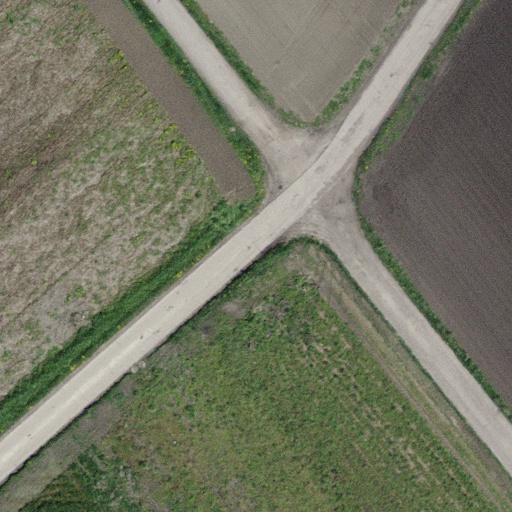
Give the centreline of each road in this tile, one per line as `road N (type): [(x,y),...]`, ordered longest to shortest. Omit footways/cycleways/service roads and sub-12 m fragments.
road 1 (track): [(0,447),(313,167),(432,0)]
road 2 (track): [(184,0),(511,427)]
